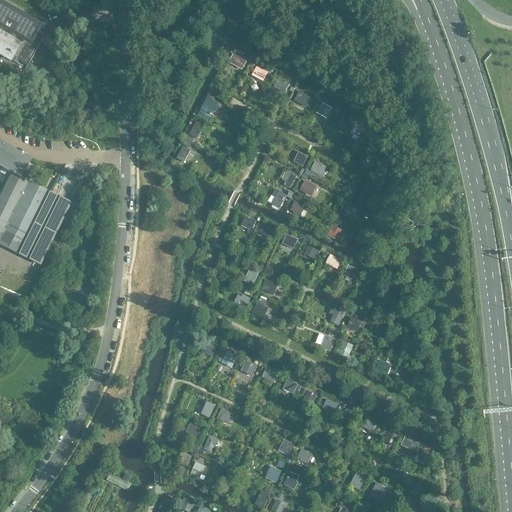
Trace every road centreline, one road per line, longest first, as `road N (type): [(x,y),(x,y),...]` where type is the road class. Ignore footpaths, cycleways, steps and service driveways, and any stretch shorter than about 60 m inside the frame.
road 1 (unclassified): [(16,511),(75,424),(108,332),(123,226),(125,104),(115,0)]
road 2 (motorway): [(481,205),(511,473)]
road 3 (secondary): [(424,8),(481,205)]
road 4 (secondary): [(502,193),(443,0)]
